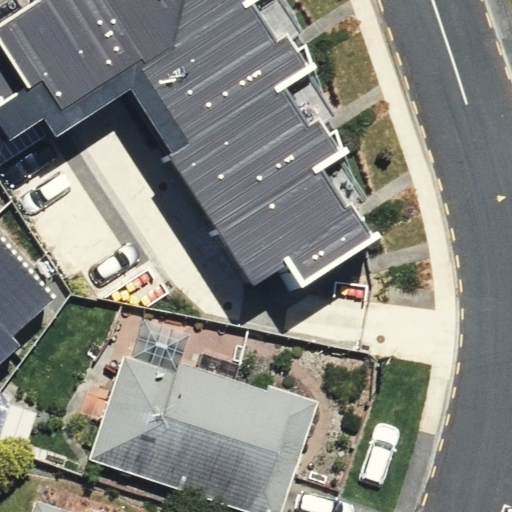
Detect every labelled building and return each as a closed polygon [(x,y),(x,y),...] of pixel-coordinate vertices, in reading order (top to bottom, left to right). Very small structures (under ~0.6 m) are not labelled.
[(157,150),(155,152),(238,281),(272,260),(287,284),(364,235),(361,230),(358,232),(336,199),(333,202),(310,167),(335,151),(331,145),(326,148),(304,114),(294,121),(271,85),(300,65),(298,61),(293,64),(272,32),(263,38),(238,1),(238,0),(16,0),(0,10),(0,135),(30,116),(43,137),(117,89),(157,150)] [(0,239),(0,327),(11,340),(55,301),(0,239)] [(119,357),(84,462),(233,511),(279,511),(315,405),(262,388),(261,393),(231,383),(236,368),(198,356),(193,370),(177,365),(187,337),(136,320),(123,359),(119,357)] [(11,340),(0,327),(0,365),(19,349),(11,340)] [(32,415),(5,406),(0,420),(0,447),(19,454),(32,415)]
